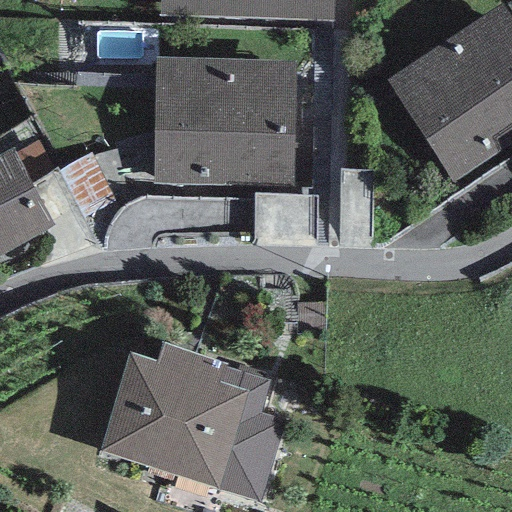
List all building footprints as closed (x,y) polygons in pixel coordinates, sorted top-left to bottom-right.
[(332,0),(158,0),(158,14),(332,20),(332,0)] [(511,20),(502,5),(387,79),(454,183),(511,144),(511,141),(505,131),(511,126),(511,20)] [(294,62),(156,59),(153,185),(240,187),(241,173),(292,174),(294,62)] [(12,151),(0,158),(0,255),(54,226),(12,151)] [(91,153),(56,171),(81,218),(116,200),(91,153)] [(283,421),(260,414),(271,383),(226,368),(227,363),(165,343),(158,365),(130,356),(98,453),(256,504),(283,421)]
